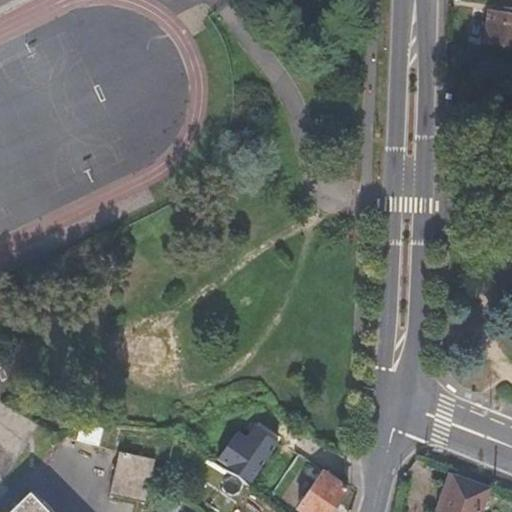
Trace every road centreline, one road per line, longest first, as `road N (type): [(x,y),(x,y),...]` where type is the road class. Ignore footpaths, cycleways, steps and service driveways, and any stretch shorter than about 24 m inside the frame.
road 1 (tertiary): [(396,399),(412,0)]
road 2 (residential): [(396,399),(511,445)]
